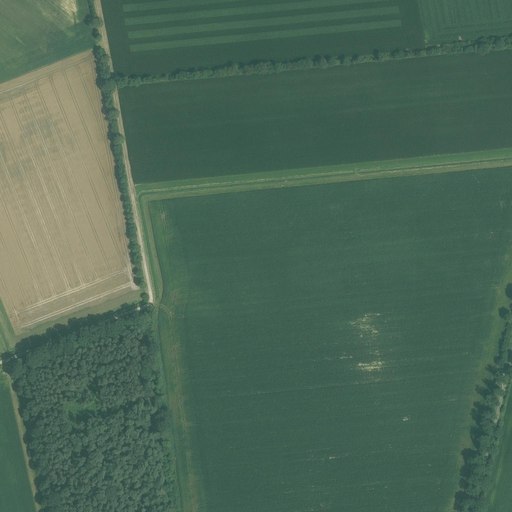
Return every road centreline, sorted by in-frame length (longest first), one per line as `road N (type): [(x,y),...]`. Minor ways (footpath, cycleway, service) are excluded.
road 1 (track): [(0,362),(150,299),(97,0)]
road 2 (unclassified): [(511,355),(474,511)]
